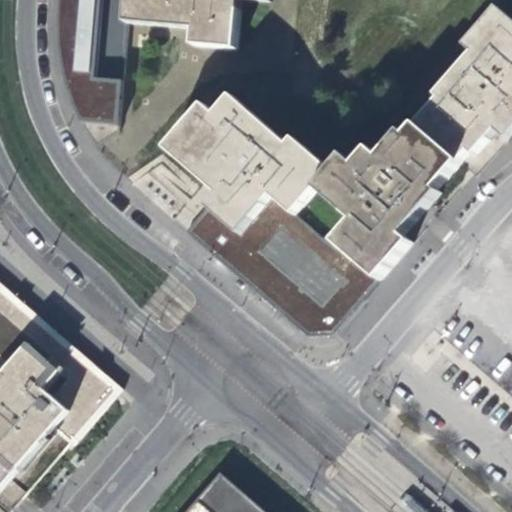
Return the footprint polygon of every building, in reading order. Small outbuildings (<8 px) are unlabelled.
[(127,23),(129,0),(58,0),(58,15),(58,48),(63,79),(72,104),(81,124),(91,142),(96,149),(120,136),(127,23)] [(269,0),(129,0),(127,23),(196,30),(195,47),(236,50),(241,0),(269,3),(269,0)] [(379,281),(413,244),(404,236),(423,216),(441,195),(437,192),(471,154),(476,158),(498,133),(507,141),(511,135),(511,20),(499,10),(466,47),(475,54),(437,96),(441,99),(408,138),(404,134),(381,160),(372,151),(357,168),(346,158),(333,173),(297,141),(290,147),(234,97),(217,117),(204,106),(168,149),(209,184),(221,195),(209,208),(240,235),(274,198),(295,217),(320,191),(356,224),(338,244),(379,281)] [(240,235),(209,208),(189,232),(221,262),(225,258),(234,264),(230,270),(309,339),(337,337),(379,281),(338,244),(356,224),(320,191),(295,217),(274,198),(240,235)] [(0,372),(7,378),(0,385),(0,504),(8,511),(13,511),(18,507),(24,499),(115,390),(0,290),(0,372)] [(264,511),(223,476),(199,504),(208,511),(264,511)]
